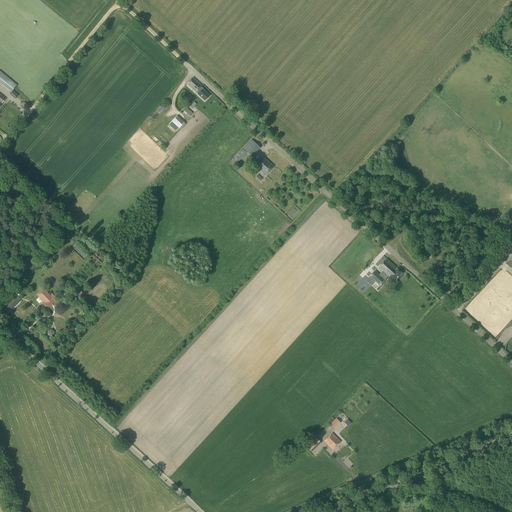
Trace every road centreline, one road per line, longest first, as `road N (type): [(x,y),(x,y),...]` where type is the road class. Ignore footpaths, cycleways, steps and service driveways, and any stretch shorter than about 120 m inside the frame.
road 1 (unclassified): [(511,363),(116,2)]
road 2 (unclassified): [(199,511),(0,329)]
road 3 (track): [(0,149),(118,0)]
road 4 (tertiary): [(338,511),(511,437)]
